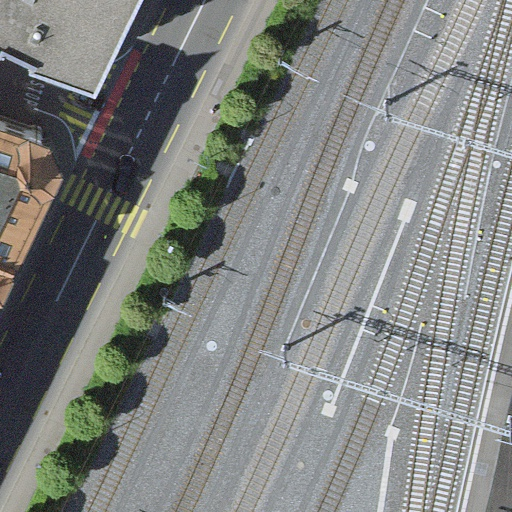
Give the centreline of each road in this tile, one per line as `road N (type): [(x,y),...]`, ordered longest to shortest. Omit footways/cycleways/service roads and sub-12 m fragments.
road 1 (secondary): [(149,118),(0,416)]
road 2 (residential): [(0,62),(149,118)]
road 3 (secondary): [(207,0),(149,118)]
